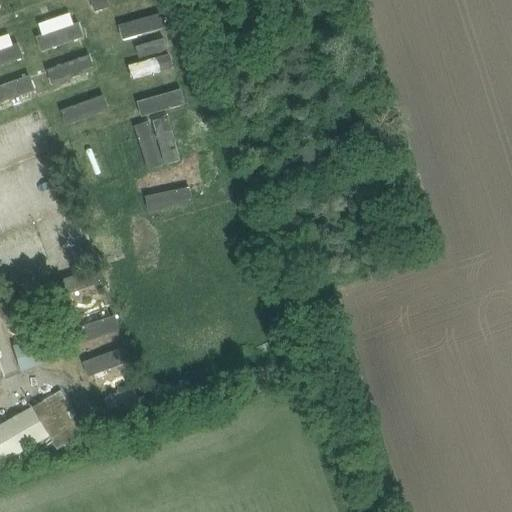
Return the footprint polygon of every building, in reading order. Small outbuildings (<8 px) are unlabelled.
[(92,0),(97,11),(113,5),(110,0),(92,0)] [(66,41),(62,30),(77,25),(73,11),(36,25),(45,49),(66,41)] [(123,39),(168,27),(163,11),(119,23),(123,39)] [(0,36),(0,65),(23,57),(14,31),(0,36)] [(139,62),(132,63),(134,75),(174,68),(169,37),(136,43),(139,62)] [(54,84),(97,68),(91,53),(49,69),(54,84)] [(0,84),(0,103),(37,90),(31,73),(0,84)] [(138,102),(143,117),(189,101),(184,86),(138,102)] [(68,125),(113,109),(107,94),(62,110),(68,125)] [(170,114),(135,124),(151,175),(141,179),(151,213),(196,199),(170,114)] [(73,303),(103,295),(96,270),(66,278),(73,303)] [(13,301),(2,303),(4,319),(16,318),(13,301)] [(83,345),(121,330),(110,303),(72,318),(83,345)] [(22,370),(54,362),(48,337),(15,345),(22,370)] [(96,373),(100,385),(134,373),(125,346),(85,361),(90,375),(96,373)] [(137,386),(106,398),(111,410),(141,398),(137,386)] [(86,433),(62,391),(0,427),(0,466),(9,462),(12,467),(33,454),(30,449),(50,437),(58,450),(86,433)]
